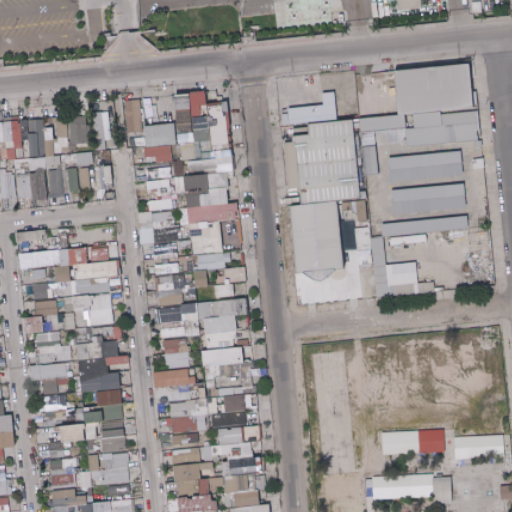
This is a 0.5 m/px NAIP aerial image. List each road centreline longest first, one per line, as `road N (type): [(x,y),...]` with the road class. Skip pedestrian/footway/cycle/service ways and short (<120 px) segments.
road 1 (tertiary): [(292,511),(245,59)]
road 2 (residential): [(154,511),(118,160)]
road 3 (tertiary): [(511,34),(245,59)]
road 4 (tertiary): [(245,59),(0,85)]
road 5 (tertiary): [(494,36),(511,214)]
